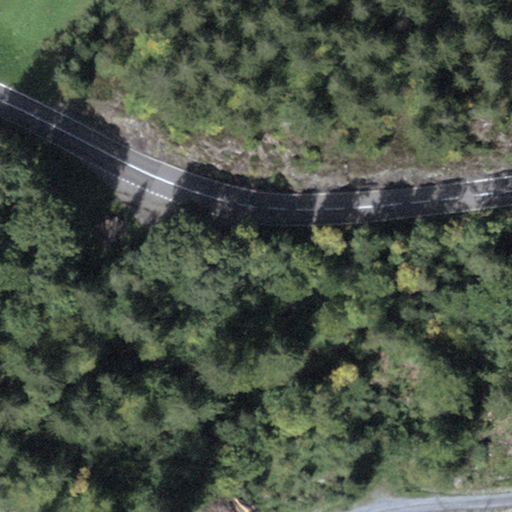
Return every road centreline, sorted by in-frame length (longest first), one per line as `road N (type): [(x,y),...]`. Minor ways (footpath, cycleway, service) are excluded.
road 1 (primary): [(511,190),(307,209),(243,204),(184,188),(0,99)]
road 2 (unclassified): [(381,511),(511,493)]
